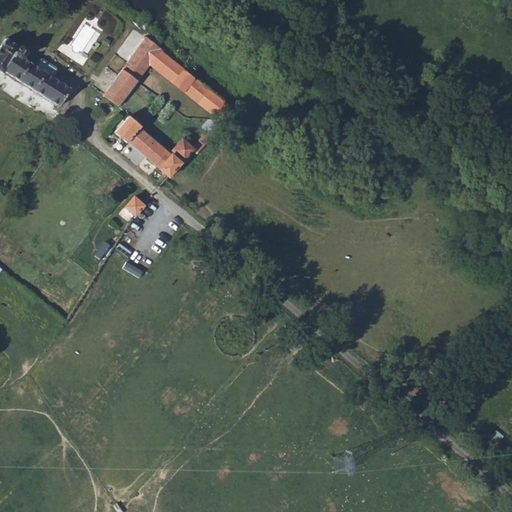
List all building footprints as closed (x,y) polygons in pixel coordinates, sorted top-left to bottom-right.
[(3,39),(0,43),(0,72),(56,108),(68,90),(51,79),(55,72),(54,69),(41,60),(38,61),(34,67),(21,59),(25,53),(25,49),(20,46),(16,46),(16,47),(3,39)] [(148,66),(217,122),(228,109),(145,40),(101,97),(116,108),(148,66)] [(112,134),(167,178),(192,152),(190,150),(182,141),(171,150),(172,152),(169,155),(161,148),(151,140),(137,129),(138,127),(134,124),(130,121),(126,117),(112,134)] [(203,132),(190,150),(192,152),(197,156),(211,138),(206,134),(203,132)] [(152,138),(151,140),(161,148),(162,145),(152,138)] [(123,208),(132,216),(141,206),(132,198),(123,208)]
